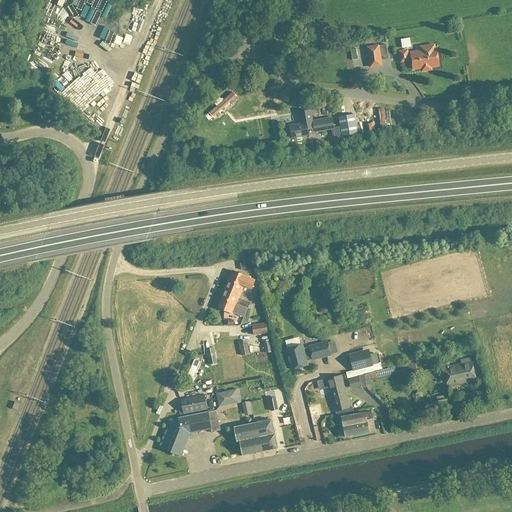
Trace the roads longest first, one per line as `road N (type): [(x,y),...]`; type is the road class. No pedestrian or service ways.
road 1 (trunk): [(0,258),(295,206),(511,184)]
road 2 (unclassified): [(0,232),(269,184),(511,158)]
road 3 (unclassified): [(133,465),(107,338),(108,277),(169,125),(200,85),(250,44)]
road 4 (unclassified): [(139,493),(511,415)]
road 5 (unclassified): [(0,344),(31,317),(55,275),(87,181),(81,154),(56,133),(0,143)]
road 6 (unclassified): [(250,44),(279,75),(310,89),(441,109),(511,107)]
road 7 (unclassified): [(133,465),(152,440),(219,272)]
road 8 (track): [(313,511),(511,469)]
road 9 (track): [(166,0),(101,146),(83,159)]
road 10 (track): [(78,0),(67,51),(116,107)]
